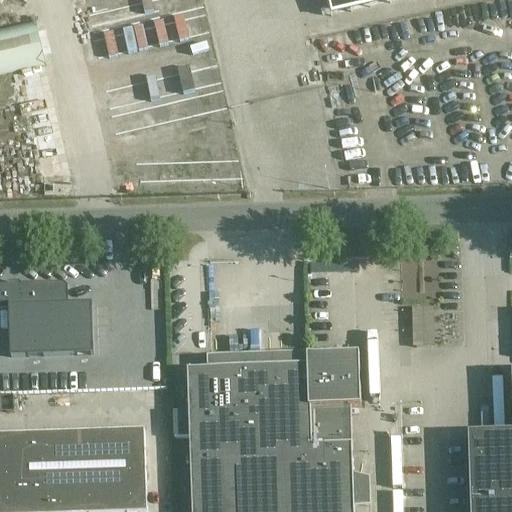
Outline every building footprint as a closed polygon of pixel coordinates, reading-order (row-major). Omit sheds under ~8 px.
[(334,0),(293,0),(312,85),(326,82),(325,76),(350,71),(334,0)] [(0,76),(45,66),(35,23),(0,30),(0,76)] [(252,66),(268,64),(266,46),(250,48),(252,66)] [(11,359),(94,356),(92,308),(106,308),(106,309),(108,309),(108,306),(92,307),(92,306),(68,307),(67,288),(63,285),(0,286),(0,305),(9,305),(11,359)] [(337,353),(336,358),(309,359),(309,357),(207,360),(207,372),(188,373),(192,511),(354,511),(354,510),(370,509),(369,482),(353,479),(351,410),(361,409),(360,388),(359,357),(345,358),(346,355),(337,353)] [(147,511),(145,432),(0,436),(0,511),(147,511)] [(511,511),(511,435),(469,437),(470,511),(511,511)]
